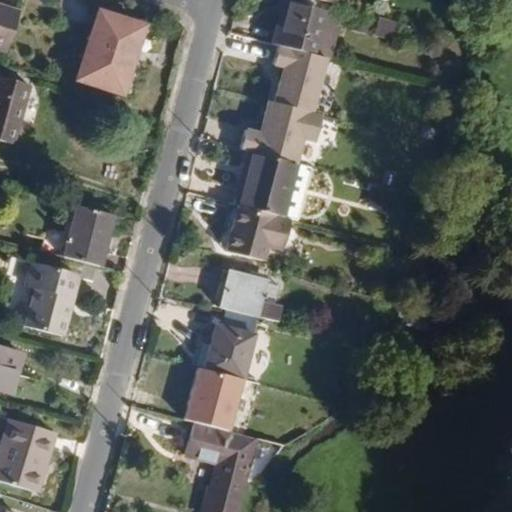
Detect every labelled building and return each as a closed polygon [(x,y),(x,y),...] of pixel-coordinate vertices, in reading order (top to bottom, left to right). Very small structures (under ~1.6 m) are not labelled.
[(327,59),(337,18),(286,3),(280,29),(274,28),(270,44),(327,59)] [(0,49),(5,51),(18,11),(0,5),(0,49)] [(117,88),(137,27),(98,14),(78,76),(117,88)] [(392,42),(397,23),(375,17),(371,36),(392,42)] [(0,141),(10,144),(27,85),(0,76),(0,141)] [(443,115),(405,106),(407,101),(374,91),(365,127),(411,138),(414,137),(442,144),(446,129),(441,129),(443,115)] [(295,214),(308,167),(244,151),(230,204),(281,217),(283,211),(295,214)] [(97,265),(110,214),(75,206),(62,256),(97,265)] [(278,249),(284,220),(229,206),(219,241),(230,245),(229,252),(259,261),(262,244),(278,249)] [(59,335),(75,274),(28,262),(22,286),(30,288),(22,325),(59,335)] [(278,306),(259,301),(264,276),(228,266),(217,310),(274,322),(278,306)] [(240,379),(251,335),(214,325),(202,369),(240,379)] [(0,389),(9,392),(19,354),(0,349),(0,389)] [(261,439),(266,419),(233,409),(228,430),(261,439)] [(42,463),(51,433),(6,419),(0,440),(0,481),(28,490),(38,461),(42,463)] [(235,511),(254,439),(192,423),(183,456),(213,466),(209,486),(204,486),(197,511),(235,511)]
